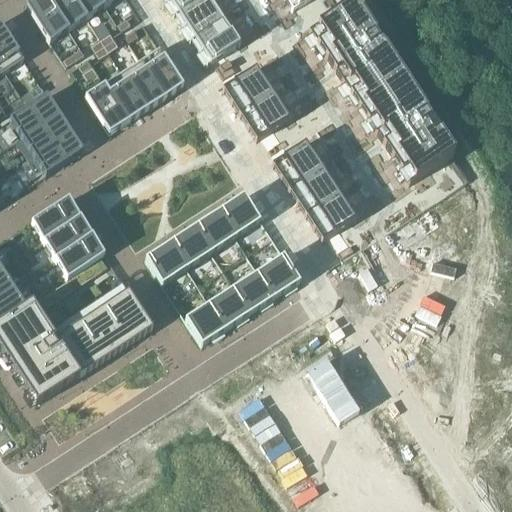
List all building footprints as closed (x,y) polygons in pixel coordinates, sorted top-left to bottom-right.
[(45,0),(40,0),(25,10),(49,47),(68,35),(45,0)] [(70,0),(45,0),(68,35),(86,23),(70,0)] [(96,0),(70,0),(86,23),(104,11),(96,0)] [(96,0),(104,11),(121,0),(96,0)] [(165,0),(169,4),(164,7),(165,8),(166,7),(173,19),(173,20),(173,21),(178,18),(177,17),(202,0),(165,0)] [(207,0),(202,0),(177,17),(178,18),(185,29),(181,32),(181,33),(182,32),(190,44),(189,45),(190,46),(194,43),(194,42),(222,23),(207,0)] [(281,0),(292,15),(314,0),(281,0)] [(352,8),(308,37),(408,190),(452,161),(352,8)] [(126,23),(116,29),(120,36),(130,30),(126,23)] [(222,23),(194,42),(194,43),(201,54),(197,57),(198,58),(199,58),(206,69),(206,70),(206,71),(240,49),(222,23)] [(0,28),(0,70),(4,77),(23,64),(0,28)] [(133,34),(123,41),(128,48),(138,41),(133,34)] [(109,37),(99,43),(104,50),(114,44),(109,37)] [(99,43),(89,50),(93,57),(104,50),(99,43)] [(114,44),(104,50),(108,57),(118,51),(114,44)] [(104,50),(93,57),(98,64),(108,57),(104,50)] [(79,53),(69,59),(74,66),(84,60),(79,53)] [(158,54),(139,66),(163,103),(182,91),(158,54)] [(87,64),(77,71),(81,78),(91,71),(87,64)] [(139,66),(121,78),(145,115),(163,103),(139,66)] [(255,72),(222,94),(239,120),(272,98),(255,72)] [(121,78),(103,89),(127,126),(145,115),(121,78)] [(103,89),(84,102),(108,139),(127,126),(103,89)] [(30,94),(20,101),(24,108),(34,101),(30,94)] [(272,98),(239,120),(256,146),(289,124),(272,98)] [(46,100),(9,124),(21,143),(58,119),(46,100)] [(20,101),(10,107),(14,114),(24,108),(20,101)] [(58,119),(21,143),(33,161),(70,137),(58,119)] [(33,161),(21,168),(31,183),(43,176),(45,180),(82,156),(70,137),(33,161)] [(305,148),(271,170),(288,196),(322,174),(305,148)] [(322,174),(288,196),(304,220),(338,198),(322,174)] [(511,255),(466,185),(335,270),(450,448),(511,408),(511,255)] [(338,198),(304,220),(321,246),(355,224),(338,198)] [(243,200),(218,217),(234,242),(259,226),(243,200)] [(67,203),(30,227),(43,246),(80,222),(67,203)] [(218,217),(194,232),(210,258),(234,242),(218,217)] [(80,222),(43,246),(54,264),(91,240),(80,222)] [(194,232),(169,248),(186,273),(210,258),(194,232)] [(91,240),(54,264),(67,283),(69,282),(75,278),(82,274),(88,270),(94,265),(100,261),(104,259),(91,240)] [(24,244),(17,249),(24,259),(31,254),(24,244)] [(169,248),(144,264),(161,290),(186,273),(169,248)] [(13,251),(6,256),(12,266),(19,262),(13,251)] [(31,254),(24,259),(30,269),(37,264),(31,254)] [(100,261),(94,265),(101,276),(107,272),(107,271),(100,261)] [(282,261),(257,278),(274,303),(299,287),(282,261)] [(19,262),(12,266),(19,276),(26,272),(19,262)] [(94,265),(88,270),(95,280),(101,276),(94,265)] [(88,270),(82,274),(88,284),(95,280),(88,270)] [(1,274),(0,274),(0,299),(12,292),(1,274)] [(82,274),(75,278),(82,288),(88,284),(82,274)] [(75,278),(69,282),(76,292),(82,288),(75,278)] [(257,278),(233,293),(250,319),(274,303),(257,278)] [(46,282),(39,286),(46,297),(50,294),(52,292),(46,282)] [(67,283),(63,286),(69,296),(76,292),(69,282),(67,283)] [(39,286),(32,291),(39,301),(44,298),(46,297),(39,286)] [(63,286),(56,290),(63,300),(69,296),(63,286)] [(95,287),(88,291),(95,301),(102,297),(95,287)] [(52,292),(50,294),(57,304),(63,300),(56,290),(52,292)] [(12,292),(0,299),(0,326),(13,318),(25,311),(12,292)] [(233,293),(209,309),(225,334),(250,319),(233,293)] [(46,297),(44,298),(51,308),(57,304),(50,294),(46,297)] [(13,318),(0,326),(0,353),(35,408),(152,333),(127,295),(55,342),(48,332),(41,322),(38,317),(31,306),(25,311),(13,318)] [(39,301),(38,302),(44,313),(51,308),(44,298),(39,301)] [(77,299),(70,303),(77,313),(84,309),(77,299)] [(38,302),(31,306),(38,317),(44,313),(38,302)] [(70,303),(64,307),(70,318),(77,313),(70,303)] [(209,309),(184,325),(200,351),(225,334),(209,309)] [(55,313),(48,317),(55,328),(61,323),(55,313)] [(48,317),(41,322),(48,332),(55,328),(48,317)] [(378,388),(358,401),(382,438),(402,426),(378,388)] [(213,400),(174,426),(222,500),(224,499),(225,500),(262,475),(213,400)] [(358,401),(340,413),(364,450),(382,438),(358,401)] [(340,413),(322,424),(346,462),(364,450),(340,413)] [(322,424),(304,436),(328,474),(346,462),(322,424)] [(304,436),(284,449),(309,486),(328,474),(304,436)] [(104,471),(66,496),(77,511),(82,511),(116,490),(104,471)] [(262,475),(225,500),(232,511),(245,511),(274,493),(262,475)] [(458,511),(436,478),(417,491),(430,511),(458,511)] [(116,490),(82,511),(122,511),(128,508),(116,490)] [(430,511),(417,491),(398,503),(404,511),(430,511)] [(274,493),(245,511),(285,511),(286,511),(274,493)] [(404,511),(398,503),(384,511),(404,511)]
